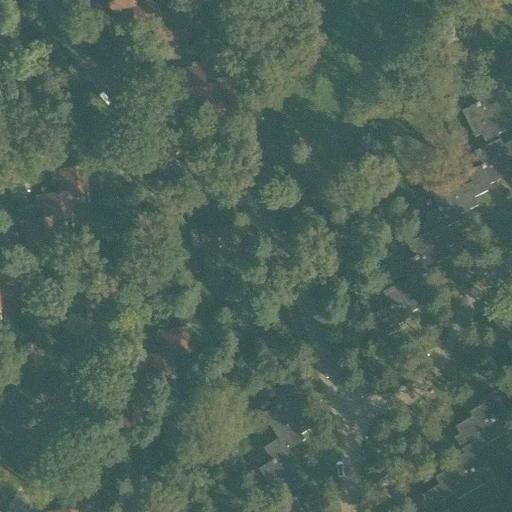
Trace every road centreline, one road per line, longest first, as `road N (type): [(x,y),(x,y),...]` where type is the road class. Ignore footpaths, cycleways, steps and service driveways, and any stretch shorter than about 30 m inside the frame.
road 1 (residential): [(164,169),(130,253),(114,331),(18,511)]
road 2 (residential): [(164,169),(212,173),(263,214),(300,277),(346,417)]
road 3 (residential): [(346,417),(411,396),(453,333),(511,268)]
road 4 (residential): [(51,0),(69,41),(164,169)]
